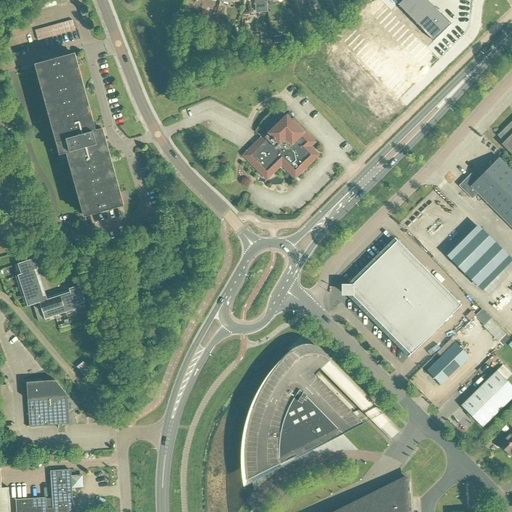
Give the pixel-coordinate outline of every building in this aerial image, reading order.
[(41,10),(38,0),(37,0),(33,1),(36,12),(41,10)] [(46,9),(44,0),(38,0),(41,10),(46,9)] [(450,24),(427,0),(402,0),(398,5),(433,41),(450,24)] [(36,12),(33,1),(27,3),(30,13),(36,12)] [(375,11),(371,15),(376,20),(387,9),(382,4),(375,11)] [(371,7),(367,11),(371,15),(375,11),(371,7)] [(387,9),(376,20),(380,24),(391,13),(387,9)] [(391,13),(380,24),(384,28),(395,17),(391,13)] [(395,17),(384,28),(388,32),(399,21),(395,17)] [(72,20),(67,22),(70,32),(75,30),(72,20)] [(399,21),(388,32),(392,37),(404,26),(399,21)] [(70,32),(67,22),(62,23),(65,33),(70,32)] [(65,33),(62,23),(56,24),(59,35),(65,33)] [(56,24),(51,26),(54,36),(59,35),(56,24)] [(51,26),(46,27),(49,38),(54,36),(51,26)] [(404,26),(392,37),(396,41),(408,29),(404,26)] [(49,38),(46,27),(41,29),(44,39),(49,38)] [(44,39),(41,29),(35,30),(38,41),(44,39)] [(237,29),(232,32),(235,38),(241,35),(237,29)] [(408,29),(396,41),(401,45),(412,34),(408,29)] [(351,35),(344,42),(349,46),(360,35),(355,31),(351,35)] [(412,34),(401,45),(405,49),(416,38),(412,34)] [(360,35),(349,46),(353,51),(364,40),(360,35)] [(416,38),(405,49),(409,53),(420,42),(416,38)] [(364,40),(353,51),(357,55),(368,44),(364,40)] [(420,42),(409,53),(413,58),(424,47),(420,42)] [(368,44),(357,55),(361,59),(372,48),(368,44)] [(372,48),(361,59),(365,63),(377,52),(372,48)] [(377,52),(365,63),(370,68),(381,56),(377,52)] [(95,131),(74,54),(36,64),(61,155),(68,153),(85,217),(123,206),(101,129),(95,131)] [(381,56),(370,68),(374,72),(385,61),(381,56)] [(385,61),(374,72),(378,76),(389,65),(385,61)] [(389,65),(378,76),(382,80),(393,69),(389,65)] [(393,69),(382,80),(386,85),(398,73),(393,69)] [(270,131),(246,156),(267,177),(283,161),(296,174),(316,155),(308,147),(312,142),(286,116),(279,110),(264,125),(270,131)] [(511,121),(498,136),(504,142),(501,144),(511,155),(511,121)] [(511,171),(499,158),(478,179),(472,173),(459,186),(472,199),(478,193),(511,227),(511,171)] [(343,286),(343,294),(351,294),(384,327),(410,354),(407,357),(408,357),(461,305),(395,238),(394,238),(397,241),(384,254),(351,286),(343,286)] [(38,269),(32,248),(14,254),(21,274),(18,275),(28,307),(33,305),(33,304),(45,301),(35,270),(38,269)] [(70,292),(45,301),(33,304),(33,305),(38,321),(76,309),(75,306),(85,302),(80,285),(69,289),(70,292)] [(456,343),(427,371),(441,385),(470,357),(456,343)] [(290,355),(287,358),(281,365),(273,375),(266,386),(260,398),(255,410),(252,423),(250,436),(249,449),(249,462),(251,475),(259,471),(265,466),(271,459),(276,451),(284,447),(284,449),(291,449),(291,444),(299,440),(303,447),(328,434),(324,427),(332,424),(340,432),(356,416),(317,377),(314,380),(311,377),(316,372),(319,368),(320,364),(320,359),(319,355),(316,351),(312,349),(308,347),(303,347),(299,348),(295,351),(290,355)] [(83,362),(77,367),(85,376),(91,371),(83,362)] [(511,397),(511,386),(497,370),(461,406),(482,427),(511,397)] [(42,382),(26,383),(29,427),(69,424),(68,415),(68,407),(76,407),(72,401),(55,380),(42,381),(42,382)] [(511,429),(498,443),(510,455),(511,452),(511,418),(507,423),(511,427),(511,429)] [(2,488),(1,468),(0,468),(0,511),(10,511),(9,487),(2,488)] [(71,476),(70,470),(51,471),(53,502),(46,503),(46,498),(16,500),(16,511),(72,511),(71,488),(81,487),(80,475),(71,476)] [(410,511),(409,480),(369,511),(410,511)]
